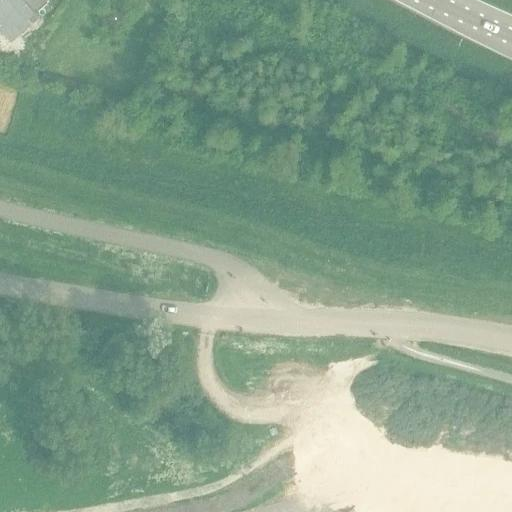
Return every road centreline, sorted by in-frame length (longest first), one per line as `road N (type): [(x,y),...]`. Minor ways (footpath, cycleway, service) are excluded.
road 1 (unclassified): [(0,208),(214,264),(267,313)]
road 2 (unclassified): [(267,313),(208,317),(0,283)]
road 3 (track): [(302,407),(269,417),(230,410),(210,389),(204,364),(208,317)]
road 4 (unclassified): [(394,327),(267,313)]
